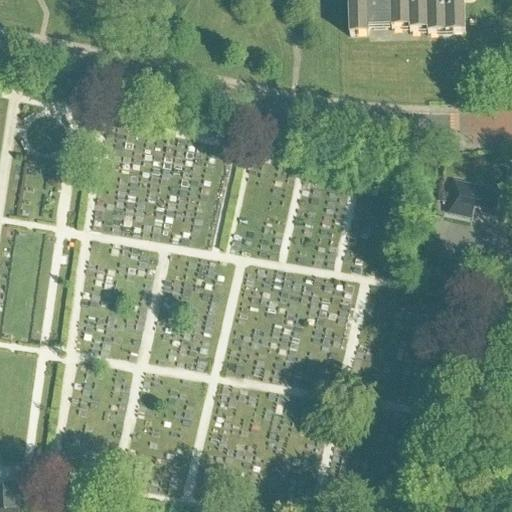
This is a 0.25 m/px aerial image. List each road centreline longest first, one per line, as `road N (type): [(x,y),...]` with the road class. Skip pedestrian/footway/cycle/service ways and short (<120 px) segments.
road 1 (residential): [(511,125),(330,117),(0,49)]
road 2 (residential): [(458,511),(503,308)]
